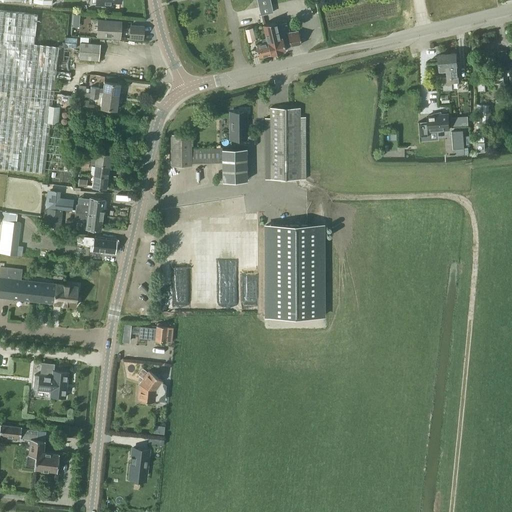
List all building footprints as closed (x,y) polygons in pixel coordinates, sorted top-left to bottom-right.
[(0,168),(44,173),(50,123),(45,122),(47,105),(52,105),(58,46),(34,43),(37,14),(0,10),(0,168)] [(97,35),(119,38),(121,21),(98,19),(97,35)] [(266,37),(270,54),(270,55),(282,52),(282,51),(285,50),(282,38),(279,39),(278,32),(277,31),(275,22),(274,22),(263,25),(266,37)] [(130,25),(129,38),(142,39),(143,26),(130,25)] [(252,28),(245,29),(248,42),(255,40),(252,28)] [(300,44),(298,31),(290,33),(288,33),(290,45),(300,44)] [(262,43),(256,44),(259,57),(270,54),(266,37),(261,38),(262,43)] [(78,58),(98,59),(100,43),(79,42),(78,58)] [(447,53),(438,54),(440,70),(447,70),(447,77),(445,77),(445,82),(443,82),(444,90),(452,89),(452,82),(452,77),(453,77),(452,69),(449,69),(447,53)] [(456,53),(447,53),(449,69),(452,69),(453,77),(452,77),(452,82),(458,81),(457,69),(458,69),(456,53)] [(488,76),(478,77),(479,89),(485,89),(485,83),(500,81),(501,86),(508,86),(507,75),(510,75),(510,69),(507,70),(500,70),(500,72),(488,73),(488,76)] [(90,87),(90,93),(118,97),(119,84),(104,82),(102,93),(98,92),(99,88),(90,87)] [(79,85),(78,96),(84,97),(89,97),(90,93),(84,92),(85,85),(79,85)] [(118,97),(90,93),(89,97),(89,98),(97,99),(98,96),(102,97),(100,108),(116,110),(118,97)] [(88,103),(89,99),(84,98),(83,107),(94,108),(94,103),(88,103)] [(50,123),(57,123),(59,106),(52,105),(47,105),(45,122),(50,123)] [(478,105),(477,122),(488,123),(489,105),(478,105)] [(270,118),(265,118),(265,180),(306,179),(305,117),(300,117),(300,116),(300,108),(270,108),(270,118)] [(229,111),(230,138),(246,138),(246,111),(229,111)] [(418,121),(419,137),(420,137),(420,136),(430,136),(429,131),(449,129),(448,113),(441,114),(441,111),(440,111),(441,114),(427,115),(428,122),(419,123),(419,121),(418,121)] [(463,130),(452,131),(453,149),(464,148),(463,130)] [(190,133),(170,134),(171,166),(191,165),(191,162),(222,162),(222,181),(246,180),(246,148),(191,149),(190,133)] [(484,151),(484,143),(475,143),(475,152),(479,152),(484,152),(484,151)] [(95,159),(95,164),(109,166),(110,154),(96,152),(95,159)] [(94,166),(93,176),(107,177),(109,166),(95,164),(94,166)] [(107,177),(93,176),(92,187),(106,189),(107,177)] [(50,190),(48,206),(70,208),(71,202),(55,200),(56,190),(50,190)] [(76,204),(75,211),(102,215),(104,199),(89,197),(88,206),(76,204)] [(47,208),(45,228),(60,229),(62,210),(47,208)] [(102,215),(75,211),(74,218),(87,220),(85,228),(100,230),(102,215)] [(0,253),(16,255),(22,255),(23,247),(17,247),(19,223),(15,222),(7,221),(7,225),(2,225),(0,239),(0,253)] [(314,224),(265,224),(265,265),(265,316),(323,316),(322,225),(314,224)] [(92,244),(92,249),(115,252),(116,240),(84,236),(83,243),(92,244)] [(0,297),(75,306),(75,304),(77,303),(78,299),(76,297),(77,286),(20,280),(22,269),(4,267),(4,263),(0,262),(0,297)] [(123,324),(122,340),(129,340),(130,324),(123,324)] [(140,326),(138,338),(155,339),(155,341),(165,342),(165,341),(171,342),(172,327),(167,327),(167,326),(166,326),(157,325),(156,325),(156,328),(140,326)] [(54,364),(41,363),(40,375),(39,374),(39,376),(34,375),(33,389),(50,391),(50,396),(65,397),(67,372),(53,370),(54,364)] [(137,399),(137,400),(154,401),(154,400),(154,397),(164,398),(165,385),(161,381),(162,380),(148,371),(139,383),(138,399),(137,399)] [(0,435),(20,438),(20,437),(30,438),(28,455),(26,456),(26,463),(27,465),(34,466),(34,469),(57,471),(58,457),(59,453),(43,451),(44,440),(36,439),(37,430),(21,428),(21,427),(0,424),(0,435)] [(132,448),(129,474),(146,476),(149,450),(132,448)]
